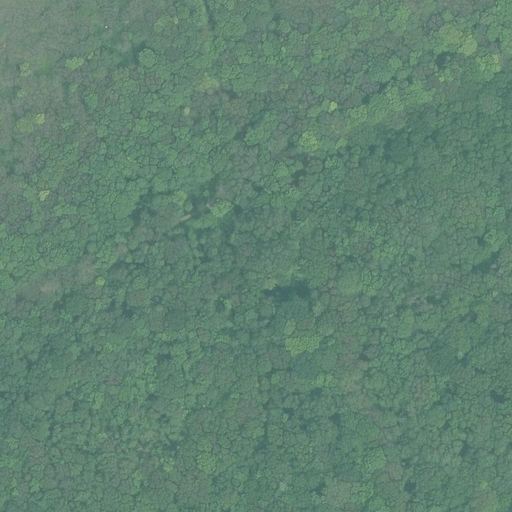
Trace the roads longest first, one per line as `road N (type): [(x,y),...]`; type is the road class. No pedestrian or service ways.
road 1 (unknown): [(511,24),(490,24),(460,50),(405,65),(349,95),(313,101),(244,145),(198,212),(94,271),(0,305)]
road 2 (track): [(242,159),(302,150),(511,53)]
